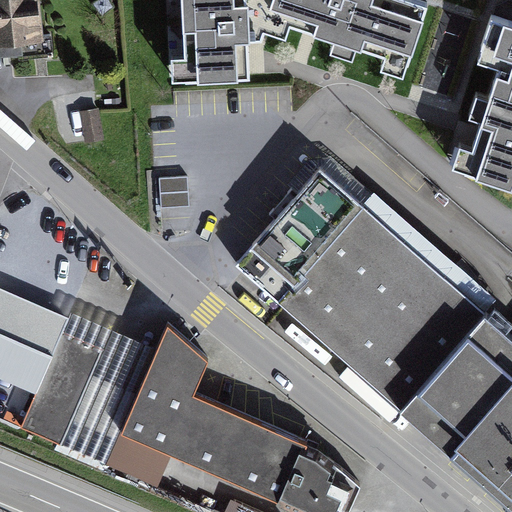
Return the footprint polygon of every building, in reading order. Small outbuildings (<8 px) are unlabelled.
[(39,0),(0,0),(0,43),(6,43),(43,40),(39,0)] [(402,79),(427,3),(417,0),(181,0),(185,58),(172,58),(174,86),(250,80),(248,57),(247,43),(261,43),(263,34),(285,41),(290,27),(310,35),(335,44),(331,56),(352,62),(356,51),(385,59),(381,73),(402,79)] [(511,22),(493,17),(478,64),(485,67),(463,133),(450,171),(511,191),(511,22)] [(89,111),(80,112),(84,141),(102,139),(99,113),(98,109),(89,111)] [(511,507),(511,341),(318,172),(287,206),(278,217),(253,245),(236,266),(481,480),(511,507)] [(178,178),(160,179),(161,208),(188,207),(188,192),(187,178),(178,178)] [(0,290),(0,376),(37,393),(60,337),(68,319),(0,290)] [(157,351),(71,314),(68,319),(60,337),(100,354),(61,445),(106,464),(157,351)] [(157,488),(170,456),(193,397),(208,360),(168,325),(157,351),(106,464),(157,488)] [(100,354),(60,337),(37,393),(22,428),(61,445),(100,354)] [(193,397),(170,456),(296,511),(348,511),(360,483),(339,467),(317,451),(193,397)]
